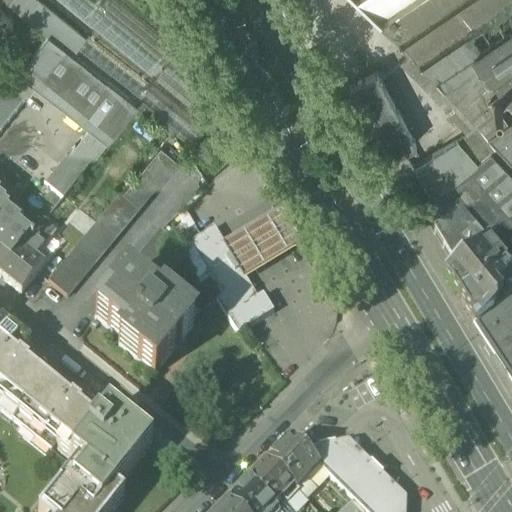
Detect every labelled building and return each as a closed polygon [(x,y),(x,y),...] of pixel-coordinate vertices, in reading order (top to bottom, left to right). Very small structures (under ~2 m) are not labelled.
[(36,0),(11,0),(8,4),(24,17),(37,0),(36,0)] [(86,40),(37,0),(24,17),(49,37),(74,56),(86,40)] [(58,0),(152,77),(176,49),(116,0),(58,0)] [(393,36),(444,89),(479,66),(492,85),(496,82),(511,105),(511,0),(357,0),(378,20),(393,36)] [(90,128),(109,143),(138,107),(136,106),(74,56),(49,37),(20,72),(39,88),(90,128)] [(89,37),(86,40),(74,56),(136,106),(138,104),(152,87),(89,37)] [(203,72),(179,53),(157,80),(196,113),(213,93),(203,72)] [(489,138),(509,124),(497,107),(495,108),(488,97),(496,92),(492,85),(479,66),(444,89),(478,126),(489,138)] [(20,72),(0,97),(0,136),(39,88),(20,72)] [(350,87),(389,160),(406,151),(417,145),(378,72),(350,87)] [(152,86),(152,87),(138,104),(192,149),(207,131),(152,86)] [(511,122),(509,124),(489,138),(508,158),(511,161),(511,122)] [(492,152),(511,172),(511,161),(508,158),(489,138),(478,126),(460,141),(479,163),(492,152)] [(44,186),(63,201),(109,143),(90,128),(44,186)] [(197,152),(213,165),(223,152),(207,139),(197,152)] [(441,195),(479,163),(460,141),(459,140),(415,167),(435,199),(441,195)] [(161,148),(97,225),(48,285),(66,300),(116,240),(180,163),(161,148)] [(418,210),(453,268),(488,241),(487,240),(511,218),(511,172),(492,152),(479,163),(441,195),(435,199),(418,210)] [(0,278),(22,251),(33,238),(20,228),(23,225),(4,210),(5,209),(0,204),(0,278)] [(280,214),(222,249),(243,285),(301,250),(280,214)] [(22,251),(33,261),(49,241),(54,234),(43,225),(33,238),(22,251)] [(235,336),(239,338),(273,317),(263,299),(258,302),(214,232),(190,246),(178,254),(198,287),(210,279),(223,300),(216,304),(235,336)] [(160,233),(139,258),(157,273),(178,248),(160,233)] [(33,261),(42,268),(59,249),(49,241),(33,261)] [(505,262),(488,241),(453,268),(447,273),(444,276),(458,300),(504,263),(505,262)] [(33,261),(22,251),(0,278),(0,279),(20,296),(42,268),(33,261)] [(144,289),(157,274),(139,259),(121,280),(125,284),(126,283),(139,293),(144,289)] [(458,300),(474,326),(495,310),(495,304),(502,299),(495,290),(506,281),(502,276),(510,270),(504,263),(458,300)] [(511,271),(511,272),(510,270),(502,276),(506,281),(495,290),(502,299),(495,304),(495,310),(474,326),(511,383),(511,271)] [(117,349),(154,378),(193,329),(191,327),(175,315),(162,304),(158,309),(139,293),(126,283),(125,284),(95,322),(122,343),(117,349)] [(175,315),(191,327),(200,316),(184,304),(175,315)] [(0,324),(0,341),(8,332),(9,331),(0,324)] [(30,350),(8,332),(0,341),(0,413),(27,435),(32,429),(79,467),(43,511),(114,511),(123,501),(115,494),(152,448),(108,412),(100,422),(22,359),(30,350)] [(297,449),(307,459),(314,452),(304,442),(297,449)] [(267,467),(296,495),(307,483),(318,472),(306,460),(289,444),(267,467)] [(401,511),(401,504),(346,449),(309,459),(361,511),(401,511)] [(267,467),(247,487),(273,511),(281,504),(286,509),(298,497),(296,495),(267,467)] [(296,495),(298,497),(306,504),(317,493),(307,483),(296,495)] [(247,487),(228,507),(233,511),(273,511),(247,487)] [(302,511),(308,507),(306,504),(298,497),(286,509),(281,504),(273,511),(302,511)]
